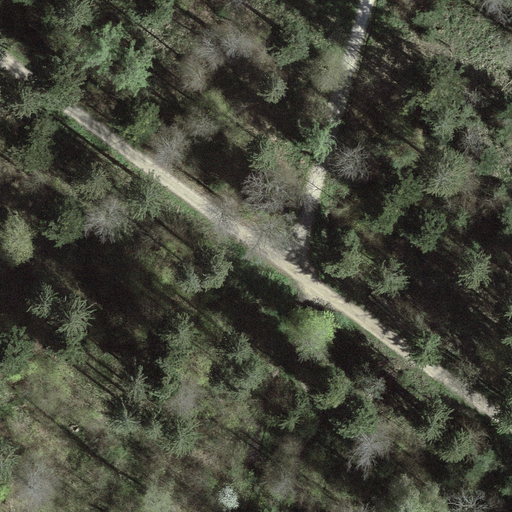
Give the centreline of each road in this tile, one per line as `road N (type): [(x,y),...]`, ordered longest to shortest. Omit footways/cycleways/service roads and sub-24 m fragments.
road 1 (track): [(0,55),(511,429)]
road 2 (track): [(360,0),(309,193),(284,355)]
road 3 (track): [(284,355),(246,511)]
